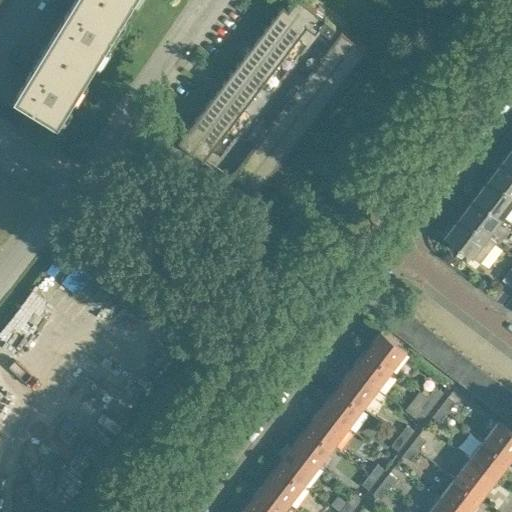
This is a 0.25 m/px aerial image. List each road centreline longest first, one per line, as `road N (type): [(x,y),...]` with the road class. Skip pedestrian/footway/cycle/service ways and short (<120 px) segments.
road 1 (residential): [(0,280),(206,0)]
road 2 (residential): [(181,511),(388,238)]
road 3 (residential): [(388,238),(511,77)]
road 4 (residential): [(511,334),(388,238)]
